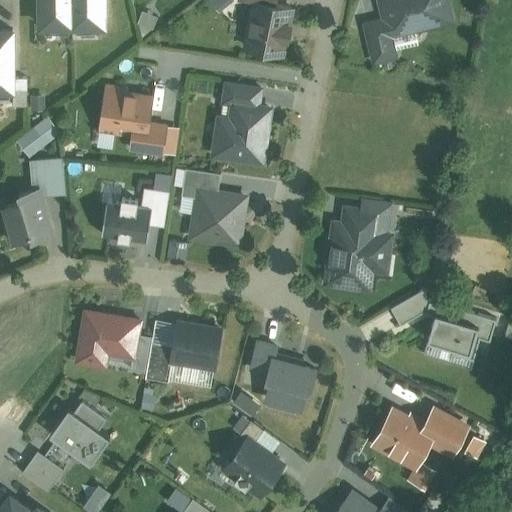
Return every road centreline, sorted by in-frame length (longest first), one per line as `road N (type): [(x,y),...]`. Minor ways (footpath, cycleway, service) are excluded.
road 1 (residential): [(333,0),(267,290)]
road 2 (residential): [(267,290),(354,352),(344,428),(292,511)]
road 3 (residential): [(267,290),(85,271),(51,273),(0,295)]
